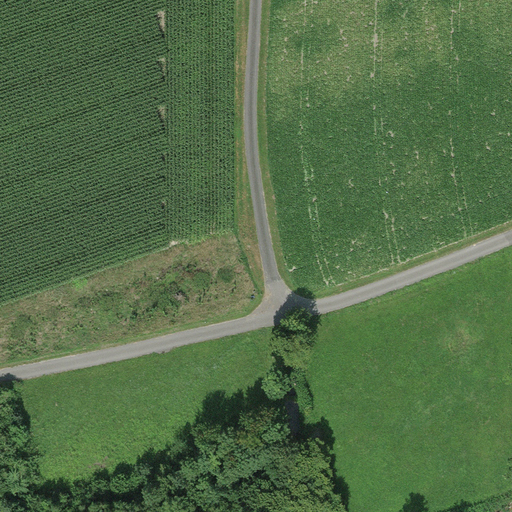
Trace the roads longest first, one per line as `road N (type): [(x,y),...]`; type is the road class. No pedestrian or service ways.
road 1 (track): [(511,241),(351,301),(0,379)]
road 2 (track): [(275,320),(253,155),(256,0)]
